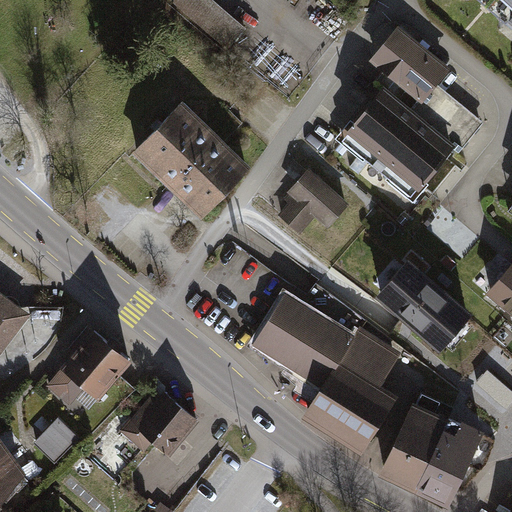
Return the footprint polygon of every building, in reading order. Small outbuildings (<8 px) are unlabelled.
[(176,0),(227,51),(249,29),(219,0),(176,0)] [(511,0),(488,0),(511,21),(511,0)] [(398,26),(368,61),(416,102),(446,67),(398,26)] [(381,90),(345,133),(418,195),(455,153),(381,90)] [(249,167),(180,97),(130,146),(177,193),(199,216),(249,167)] [(349,201),(310,167),(290,191),(297,197),(282,214),(304,233),(319,216),(328,225),(349,201)] [(472,306),(407,252),(377,288),(442,342),(472,306)] [(511,266),(509,264),(488,287),(511,309),(511,266)] [(284,278),(246,342),(316,384),(300,412),(360,448),(394,391),(379,382),(400,347),(284,278)] [(0,355),(31,313),(0,288),(0,355)] [(131,358),(91,325),(46,385),(70,404),(85,387),(99,397),(131,358)] [(481,386),(511,405),(511,404),(511,386),(489,372),(481,386)] [(200,418),(163,388),(155,397),(151,394),(119,429),(145,451),(153,441),(169,454),(200,418)] [(405,406),(372,471),(443,507),(476,441),(405,406)] [(78,437),(57,417),(34,442),(55,462),(78,437)] [(0,502),(31,479),(0,439),(0,502)]
